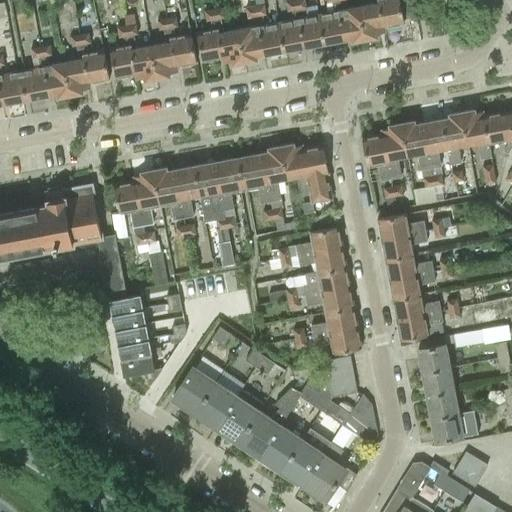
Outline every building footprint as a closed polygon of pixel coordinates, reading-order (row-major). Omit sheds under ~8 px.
[(292,19),(278,21),(278,23),(283,52),(303,48),(295,1),(294,0),(290,0),(286,1),(288,11),(291,11),(293,19),(292,19)] [(304,0),(294,0),(295,1),(303,48),(323,44),(318,14),(303,17),(301,9),(306,8),(304,0)] [(332,11),(318,14),(323,44),(343,40),(335,0),(325,0),(327,6),(331,5),(332,11)] [(335,0),(344,40),(350,39),(351,42),(364,40),(358,6),(343,9),(340,0),(335,0)] [(372,0),(373,3),(358,6),(364,40),(377,37),(376,34),(383,33),(382,27),(377,0),(372,0)] [(377,0),(382,27),(403,23),(398,0),(377,0)] [(264,4),(254,6),(255,9),(263,55),(283,52),(278,23),(278,21),(263,24),(262,14),(265,13),(264,4)] [(213,10),(223,63),(231,61),(231,65),(244,62),(238,29),(223,32),(220,20),(225,19),(223,8),(213,10)] [(253,26),(238,29),(244,62),(257,60),(256,57),(263,55),(255,9),(245,10),(247,21),(252,20),(253,26)] [(223,63),(213,10),(204,12),(206,22),(210,21),(212,31),(197,34),(202,62),(222,58),(223,63)] [(175,17),(166,19),(176,71),(177,71),(176,66),(196,62),(191,34),(174,37),(173,28),(177,27),(175,17)] [(166,44),(151,46),(157,79),(170,76),(169,73),(176,71),(166,19),(157,21),(159,31),(163,30),(166,44)] [(126,26),(136,79),(143,78),(144,81),(157,79),(151,46),(136,49),(134,35),(138,35),(136,25),(126,26)] [(136,79),(126,26),(117,28),(119,38),(123,37),(125,46),(109,49),(115,78),(135,74),(136,79)] [(88,34),(79,36),(89,88),(88,83),(109,79),(103,50),(88,53),(86,44),(90,44),(88,34)] [(79,59),(63,62),(69,95),(82,93),(82,89),(89,88),(79,36),(70,37),(72,47),(76,46),(79,59)] [(48,46),(40,48),(49,95),(56,94),(57,97),(69,95),(63,62),(48,65),(47,58),(50,57),(48,46)] [(40,48),(29,49),(32,61),(36,60),(38,68),(20,72),(17,72),(19,84),(22,84),(25,83),(28,99),(49,95),(40,48)] [(0,55),(0,94),(2,104),(22,101),(25,100),(28,99),(25,83),(22,84),(19,84),(17,72),(0,75),(0,74),(0,66),(3,66),(1,56),(0,55)] [(491,157),(489,142),(484,115),(483,111),(475,113),(474,110),(462,112),(468,146),(477,144),(480,159),(491,157)] [(507,139),(509,140),(511,134),(511,110),(484,115),(489,142),(507,139)] [(449,118),(441,119),(447,150),(450,165),(461,163),(458,148),(468,146),(462,112),(449,115),(449,118)] [(438,152),(447,150),(441,119),(422,123),(430,169),(441,167),(438,152)] [(420,171),(430,169),(422,123),(415,124),(414,121),(401,123),(408,157),(417,155),(420,171)] [(389,129),(381,131),(382,134),(390,175),(391,179),(401,177),(398,159),(408,157),(401,123),(389,126),(389,129)] [(382,134),(362,138),(367,163),(377,161),(380,177),(381,181),(391,179),(390,175),(382,134)] [(505,158),(511,162),(511,134),(509,140),(503,151),(507,154),(505,158)] [(293,144),(280,146),(287,179),(297,178),(300,195),(308,194),(310,193),(302,149),(301,145),(293,147),(293,144)] [(322,145),(302,149),(312,202),(331,198),(326,170),(327,170),(322,145)] [(268,152),(261,153),(270,202),(281,200),(278,181),(287,179),(280,146),(268,149),(268,152)] [(240,157),(243,172),(240,173),(238,173),(241,188),(243,188),(257,185),(260,204),(270,202),(261,153),(240,157)] [(238,158),(235,158),(214,162),(224,210),(234,208),(230,190),(241,188),(238,173),(240,173),(243,172),(240,157),(238,158)] [(214,162),(194,166),(200,196),(205,222),(215,220),(225,218),(224,210),(214,162)] [(492,165),(481,167),(483,176),(494,174),(492,165)] [(194,166),(174,170),(183,218),(194,216),(190,198),(200,196),(194,166)] [(166,168),(153,170),(160,204),(170,202),(173,220),(183,218),(174,170),(166,171),(166,168)] [(141,176),(134,177),(143,225),(153,223),(150,206),(160,204),(153,170),(140,172),(141,176)] [(460,170),(451,172),(453,182),(462,180),(460,170)] [(494,174),(483,176),(485,185),(495,183),(494,174)] [(440,175),(432,177),(434,187),(443,185),(440,175)] [(134,181),(114,185),(117,205),(119,212),(129,210),(132,227),(143,225),(134,177),(133,177),(134,181)] [(434,187),(432,177),(422,179),(424,189),(434,187)] [(0,257),(97,239),(101,238),(101,237),(91,185),(62,190),(46,193),(48,206),(0,214),(0,257)] [(401,185),(392,187),(394,197),(403,195),(403,191),(401,185)] [(392,187),(383,188),(384,195),(385,199),(394,197),(392,187)] [(281,200),(270,202),(272,209),(274,221),(275,220),(277,232),(296,229),(295,222),(283,224),(281,208),(283,207),(281,200)] [(312,202),(302,204),(304,213),(313,211),(312,202)] [(234,208),(224,210),(225,218),(227,228),(234,226),(232,216),(235,216),(234,208)] [(264,222),(274,221),(272,209),(262,211),(264,222)] [(377,219),(381,239),(426,231),(424,220),(407,224),(405,214),(377,219)] [(442,219),(431,221),(432,230),(442,228),(443,228),(444,227),(448,227),(449,227),(450,226),(448,217),(447,218),(442,219)] [(227,228),(225,218),(215,220),(218,231),(227,229),(227,228)] [(193,224),(185,226),(186,235),(195,233),(193,224)] [(143,225),(132,227),(133,228),(134,236),(135,236),(137,247),(138,252),(147,250),(146,245),(144,234),(143,226),(143,225)] [(185,226),(176,228),(177,237),(186,235),(185,226)] [(311,243),(296,246),(297,255),(341,247),(338,226),(318,230),(310,232),(309,232),(311,241),(311,242),(311,243)] [(442,228),(432,230),(434,239),(445,237),(443,228),(442,228)] [(227,229),(218,231),(220,244),(230,242),(227,229)] [(381,239),(385,259),(413,254),(411,245),(428,242),(426,231),(381,239)] [(151,232),(144,234),(146,245),(154,243),(151,232)] [(288,247),(277,249),(279,259),(290,257),(297,255),(296,246),(288,247)] [(315,263),(317,272),(345,267),(341,247),(297,255),(299,266),(315,263)] [(161,252),(149,254),(154,280),(154,282),(154,285),(167,283),(167,280),(161,253),(161,252)] [(385,259),(389,280),(432,271),(433,271),(431,260),(415,263),(413,254),(385,259)] [(290,257),(279,259),(280,268),(291,266),(290,257)] [(442,269),(451,268),(450,258),(440,260),(442,269)] [(303,285),(305,295),(349,287),(345,267),(317,272),(304,275),(306,284),(303,285)] [(442,269),(440,270),(442,279),(453,277),(451,268),(442,269)] [(432,271),(389,280),(392,300),(421,294),(419,285),(435,282),(433,271),(432,271)] [(123,277),(105,280),(109,299),(126,296),(123,277)] [(295,288),(286,290),(287,299),(297,297),(305,295),(303,285),(295,286),(295,288)] [(322,303),(324,312),(353,307),(349,287),(305,295),(307,306),(322,303)] [(109,299),(108,299),(111,314),(143,308),(140,293),(126,296),(109,299)] [(179,293),(166,296),(168,304),(180,302),(179,293)] [(392,300),(396,320),(441,311),(439,300),(422,303),(421,294),(392,300)] [(297,297),(287,299),(289,307),(299,306),(297,297)] [(456,299),(446,301),(448,310),(458,308),(456,299)] [(180,302),(168,304),(169,312),(182,310),(180,302)] [(310,325),(312,335),(357,327),(353,307),(324,312),(326,322),(310,325)] [(143,308),(111,314),(114,330),(146,324),(143,308)] [(458,308),(448,310),(450,319),(460,317),(458,308)] [(441,311),(396,320),(400,340),(420,336),(429,335),(442,332),(440,322),(443,322),(441,311)] [(146,324),(114,330),(117,345),(149,339),(146,324)] [(184,324),(172,326),(173,334),(178,333),(186,332),(184,324)] [(503,326),(481,330),(483,342),(505,339),(503,326)] [(357,327),(312,335),(315,347),(330,344),(332,353),(361,348),(357,327)] [(219,328),(212,339),(223,346),(230,335),(219,328)] [(292,330),(294,339),(305,337),(303,328),(292,330)] [(481,330),(457,334),(460,347),(483,342),(481,330)] [(173,334),(169,335),(170,343),(179,342),(180,342),(186,333),(186,332),(178,333),(173,334)] [(305,337),(294,339),(296,348),(307,346),(305,337)] [(149,339),(117,345),(120,360),(151,354),(149,339)] [(505,342),(494,344),(497,359),(508,357),(505,342)] [(418,349),(422,373),(451,367),(447,344),(418,349)] [(252,350),(245,361),(246,361),(256,368),(263,357),(254,351),(253,350),(252,350)] [(151,354),(120,360),(123,375),(146,371),(147,379),(156,378),(161,369),(161,367),(154,369),(151,354)] [(325,361),(327,373),(352,368),(349,356),(325,361)] [(263,357),(256,368),(266,375),(274,364),(263,357)] [(508,357),(497,359),(500,373),(511,370),(508,357)] [(322,361),(306,385),(317,393),(328,377),(327,373),(325,361),(322,361)] [(172,398),(194,413),(215,382),(193,367),(183,382),(172,398)] [(422,373),(426,395),(455,390),(451,367),(422,373)] [(328,377),(329,385),(354,380),(352,368),(327,373),(328,377)] [(329,385),(328,377),(317,393),(310,403),(322,411),(329,400),(331,397),(329,385)] [(354,380),(329,385),(331,397),(356,392),(354,380)] [(194,413),(216,428),(237,396),(215,382),(194,413)] [(301,393),(299,396),(310,403),(317,393),(306,385),(300,393),(301,393)] [(511,387),(503,389),(506,404),(508,404),(511,403),(511,387)] [(258,411),(237,442),(259,456),(280,425),(299,396),(301,393),(290,388),(274,404),(279,409),(269,418),(258,411)] [(237,396),(216,428),(237,442),(258,411),(263,404),(241,390),(237,396)] [(426,395),(431,418),(459,413),(455,390),(426,395)] [(371,404),(363,394),(362,395),(350,414),(360,421),(371,406),(371,405),(371,404)] [(331,418),(339,407),(329,400),(322,411),(331,418)] [(342,425),(330,444),(340,451),(353,432),(373,445),(375,441),(376,440),(376,439),(376,438),(377,437),(377,436),(377,435),(377,434),(376,433),(376,432),(371,405),(371,406),(360,421),(350,414),(342,425)] [(331,418),(342,425),(350,414),(339,407),(331,418)] [(459,413),(431,418),(435,442),(455,438),(464,437),(477,434),(472,411),(459,413)] [(259,456),(280,471),(301,440),(280,425),(259,456)] [(280,471),(302,485),(323,454),(301,440),(280,471)] [(458,463),(459,463),(481,476),(487,465),(465,452),(458,463)] [(323,454),(302,485),(324,500),(336,482),(347,489),(355,476),(345,469),(335,462),(323,454)] [(413,463),(382,511),(431,511),(432,510),(411,497),(429,467),(421,462),(413,463)] [(481,476),(459,463),(458,463),(452,473),(474,487),(481,476)] [(433,485),(444,491),(450,480),(439,474),(433,485)] [(450,480),(444,491),(455,498),(462,487),(450,480)] [(474,495),(464,511),(480,511),(487,502),(474,495)]
